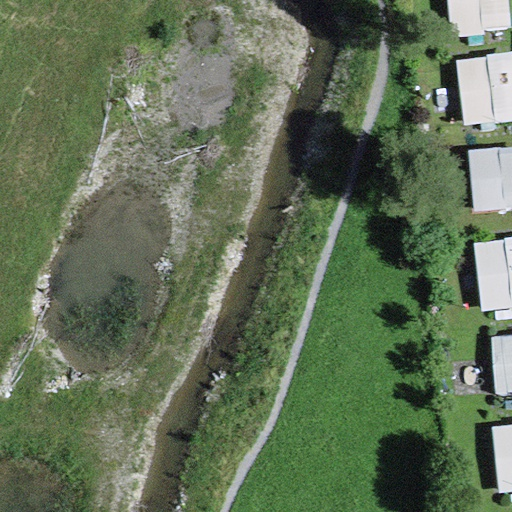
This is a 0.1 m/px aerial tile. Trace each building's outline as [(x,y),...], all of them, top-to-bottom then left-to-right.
[(511,40),(511,29),(510,0),(449,0),(452,43),(511,40)] [(511,62),(461,66),(464,133),(511,130),(511,62)] [(474,217),(511,214),(511,153),(471,156),(474,217)] [(511,245),(478,248),(482,315),(511,312),(511,245)] [(495,401),(511,400),(511,341),(495,342),(495,401)] [(500,499),(511,498),(511,431),(496,432),(500,499)]
